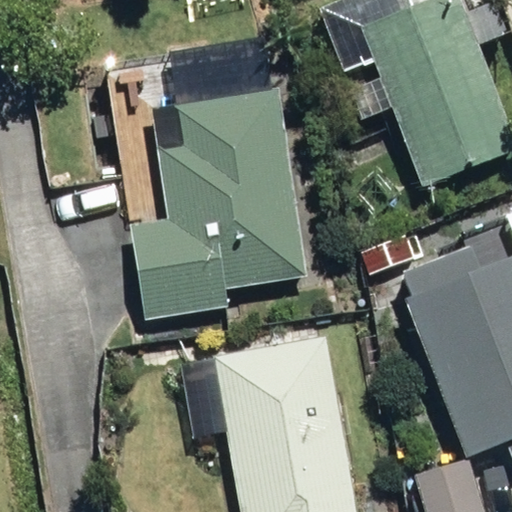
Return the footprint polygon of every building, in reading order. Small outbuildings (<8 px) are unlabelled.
[(351,42),(419,194),(511,153),(511,152),(443,1),(351,42)] [(126,235),(144,327),(223,312),(220,298),(302,283),(268,105),(166,124),(172,153),(151,157),(165,227),(126,235)] [(500,453),(508,473),(511,471),(511,263),(472,280),(464,257),(396,284),(405,307),(400,308),(463,467),(500,453)] [(353,511),(322,344),(209,365),(236,511),(353,511)] [(362,390),(365,420),(382,419),(379,389),(362,390)] [(409,484),(419,511),(477,511),(460,464),(409,484)]
